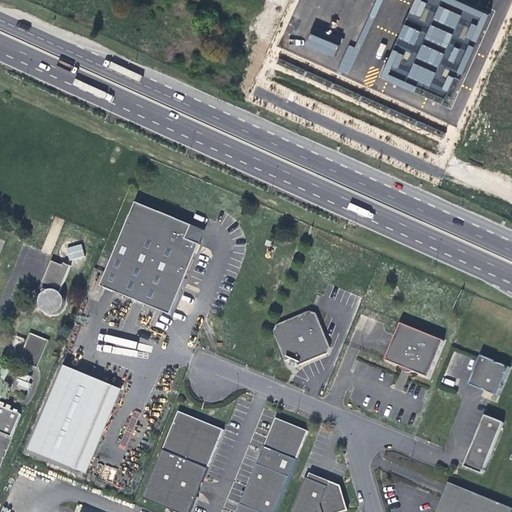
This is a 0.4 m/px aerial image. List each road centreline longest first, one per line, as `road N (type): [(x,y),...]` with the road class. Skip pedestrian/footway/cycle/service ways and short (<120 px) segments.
road 1 (primary): [(0,46),(511,278)]
road 2 (primary): [(511,251),(0,21)]
road 3 (residential): [(205,360),(345,416)]
